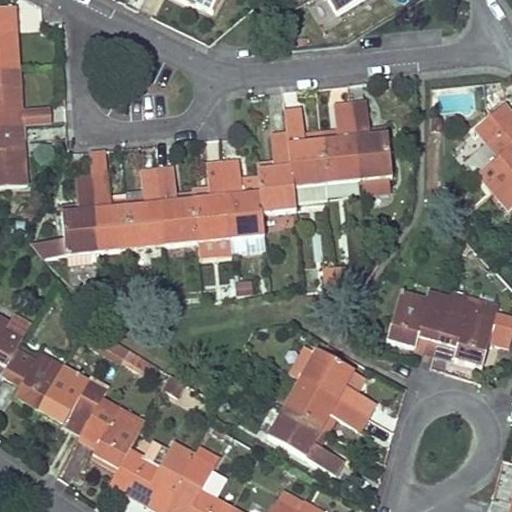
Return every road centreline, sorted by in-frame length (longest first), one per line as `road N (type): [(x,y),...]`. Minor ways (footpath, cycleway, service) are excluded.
road 1 (residential): [(509,47),(218,76),(68,0)]
road 2 (residential): [(395,511),(473,473),(489,432),(469,404),(431,400),(405,432),(395,478)]
